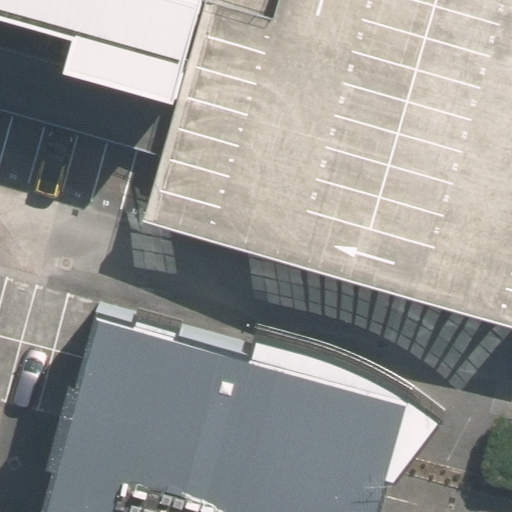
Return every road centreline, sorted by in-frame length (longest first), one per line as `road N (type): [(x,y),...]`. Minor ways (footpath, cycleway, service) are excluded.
road 1 (unknown): [(511,0),(419,338)]
road 2 (unknown): [(206,281),(291,0)]
